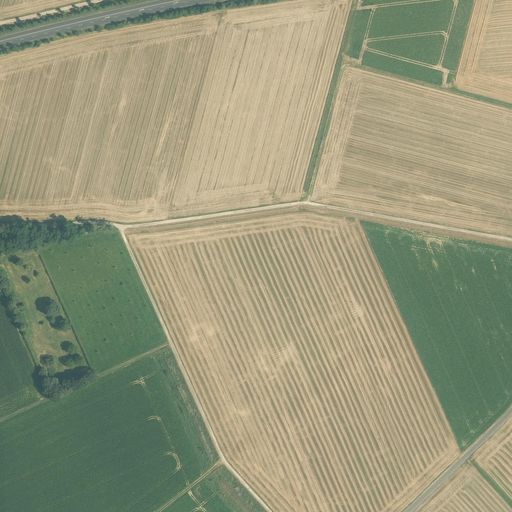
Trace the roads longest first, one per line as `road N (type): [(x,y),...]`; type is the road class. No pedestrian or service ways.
road 1 (track): [(511,504),(371,349),(160,511)]
road 2 (track): [(511,240),(306,204),(119,226)]
road 3 (track): [(269,511),(224,461),(119,226)]
road 4 (trunk): [(186,0),(0,43)]
road 5 (track): [(0,421),(169,344)]
road 6 (track): [(343,64),(511,109)]
road 7 (track): [(359,0),(324,140)]
road 8 (unclassified): [(409,511),(511,413)]
